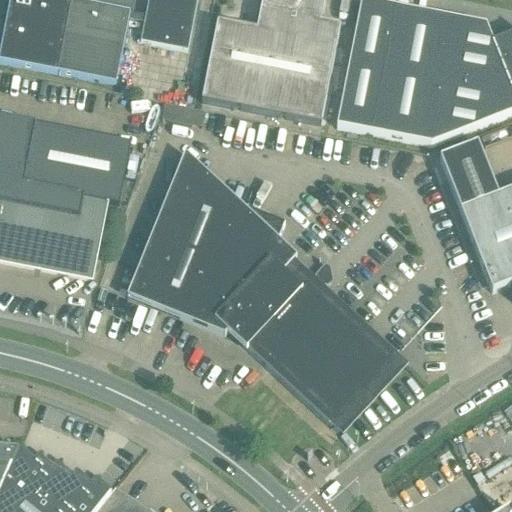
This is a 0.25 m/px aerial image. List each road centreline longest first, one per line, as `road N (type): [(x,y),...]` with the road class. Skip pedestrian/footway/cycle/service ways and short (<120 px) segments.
road 1 (tertiary): [(0,355),(113,392),(168,421),(285,511)]
road 2 (unclassified): [(320,511),(432,413),(511,368)]
